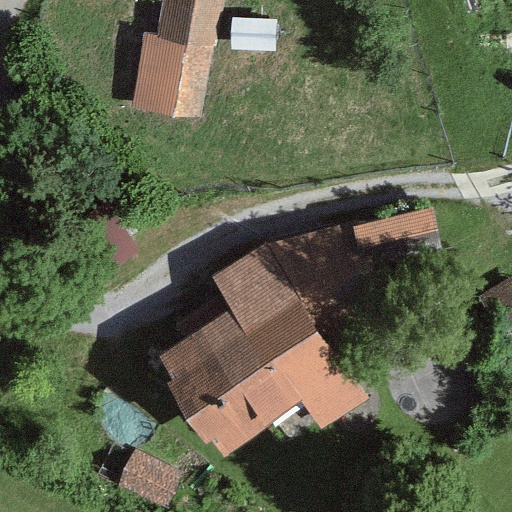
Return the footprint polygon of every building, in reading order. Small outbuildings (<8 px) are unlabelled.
[(148,37),(135,111),(205,123),(225,0),(167,0),(161,39),(148,37)] [(357,212),(265,233),(327,330),(392,298),(375,257),(442,241),(431,199),(357,212)] [(109,204),(51,242),(81,288),(140,250),(109,204)] [(230,291),(156,337),(218,436),(301,384),(323,419),(366,392),(327,330),(265,233),(263,229),(211,261),(230,291)] [(511,274),(485,292),(507,325),(511,321),(511,274)] [(137,450),(120,485),(169,508),(185,473),(137,450)]
